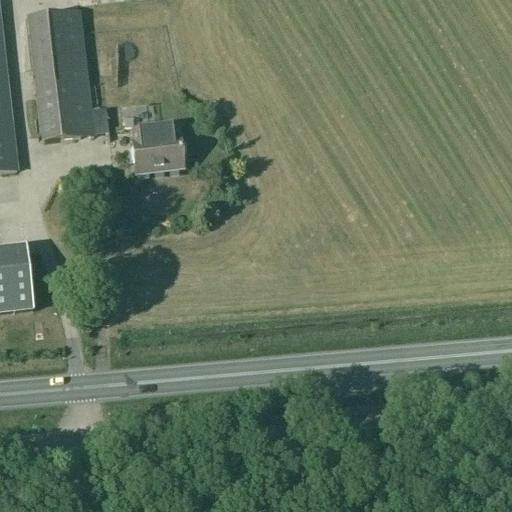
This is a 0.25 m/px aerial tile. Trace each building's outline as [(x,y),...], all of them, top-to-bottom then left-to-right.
[(40,146),(93,140),(92,139),(107,137),(104,113),(90,114),(78,17),(26,23),(40,146)] [(0,38),(0,176),(15,174),(0,38)] [(182,172),(179,140),(177,128),(130,133),(132,146),(131,146),(135,178),(182,172)] [(31,242),(0,245),(0,306),(38,302),(31,242)] [(108,502),(106,485),(95,487),(98,504),(108,502)]
